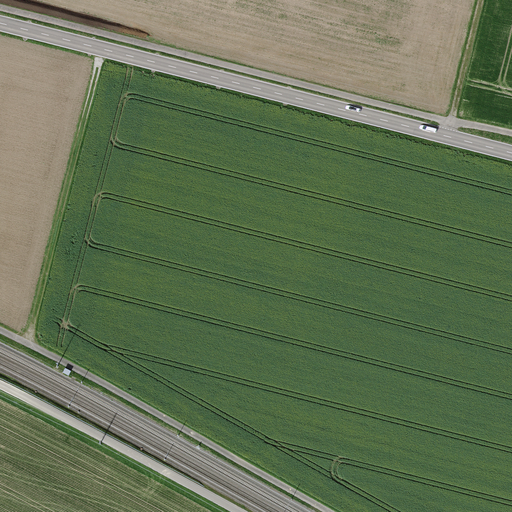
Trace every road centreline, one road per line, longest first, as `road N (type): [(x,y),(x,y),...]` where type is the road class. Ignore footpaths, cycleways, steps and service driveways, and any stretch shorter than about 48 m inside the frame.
road 1 (primary): [(0,23),(511,153)]
road 2 (track): [(511,134),(0,10)]
road 3 (track): [(327,511),(0,329)]
road 4 (unclassified): [(238,511),(0,385)]
road 5 (track): [(446,136),(480,0)]
